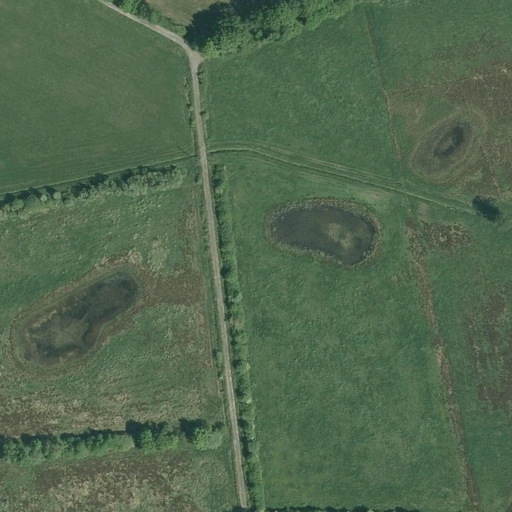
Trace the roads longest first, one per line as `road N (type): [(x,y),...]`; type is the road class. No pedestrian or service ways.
road 1 (unclassified): [(244,511),(197,55)]
road 2 (track): [(214,53),(334,0)]
